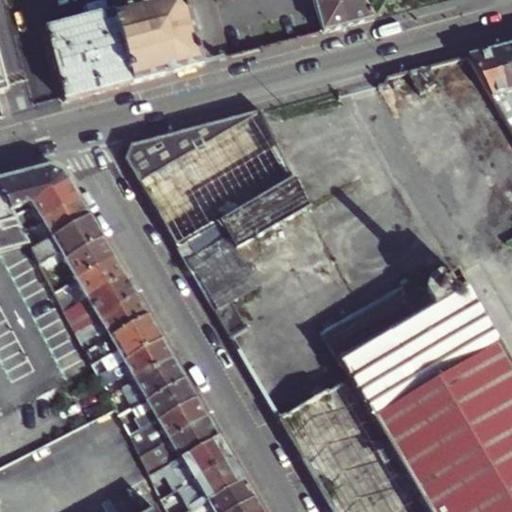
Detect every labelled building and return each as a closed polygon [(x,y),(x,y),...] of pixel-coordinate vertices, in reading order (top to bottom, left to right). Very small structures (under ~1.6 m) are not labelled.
[(133,84),(202,66),(184,0),(128,0),(130,7),(114,11),(133,84)] [(324,33),(347,27),(339,0),(314,0),(319,16),(324,33)] [(339,0),(347,27),(375,20),(368,11),(359,0),(339,0)] [(65,102),(133,84),(114,11),(45,29),(65,102)] [(511,45),(495,50),(511,102),(511,45)] [(511,102),(495,50),(468,58),(504,121),(511,133),(511,102)] [(256,288),(235,251),(306,210),(258,114),(235,120),(131,147),(124,162),(212,311),(230,301),(231,303),(256,288)] [(29,202),(31,204),(68,182),(63,173),(50,168),(0,181),(0,190),(13,216),(23,211),(20,205),(29,202)] [(32,207),(40,221),(78,199),(68,182),(31,204),(32,207)] [(0,253),(29,245),(24,235),(13,216),(0,190),(0,253)] [(29,245),(32,251),(89,218),(78,199),(40,221),(42,224),(33,230),(24,235),(29,245)] [(24,235),(33,230),(23,211),(13,216),(24,235)] [(75,281),(113,259),(89,218),(32,251),(40,267),(45,264),(60,255),(65,263),(75,281)] [(78,286),(87,300),(124,278),(113,259),(75,281),(68,285),(70,290),(78,286)] [(295,413),(343,511),(511,511),(511,319),(497,288),(460,306),(443,271),(325,329),(352,385),(295,413)] [(76,334),(99,321),(136,298),(124,278),(87,300),(76,307),(65,313),(76,334)] [(65,313),(76,307),(70,296),(59,302),(65,313)] [(86,353),(110,340),(147,317),(136,298),(99,321),(76,334),(86,353)] [(244,329),(245,328),(231,303),(230,301),(212,311),(228,338),(244,329)] [(99,377),(161,341),(147,317),(110,340),(86,353),(94,368),(99,377)] [(135,382),(172,360),(161,341),(99,377),(102,383),(104,387),(129,373),(135,382)] [(132,410),(183,380),(172,360),(135,382),(121,390),(132,410)] [(124,426),(131,438),(195,400),(183,380),(132,410),(137,418),(124,426)] [(131,438),(140,457),(206,418),(195,400),(131,438)] [(140,457),(150,478),(218,438),(206,418),(140,457)] [(178,478),(184,488),(230,460),(218,438),(150,478),(157,491),(178,478)] [(191,511),(243,481),(230,460),(184,488),(162,501),(166,511),(191,511)] [(232,511),(254,499),(243,481),(191,511),(232,511)] [(260,511),(254,499),(232,511),(260,511)]
